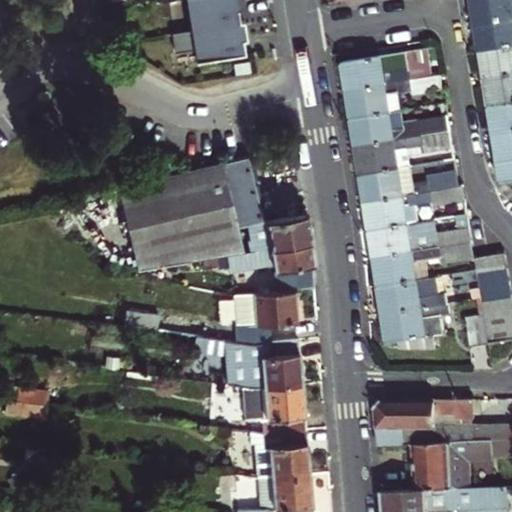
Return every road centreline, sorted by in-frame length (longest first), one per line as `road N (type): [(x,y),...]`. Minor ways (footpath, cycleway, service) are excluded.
road 1 (residential): [(314,96),(193,116),(58,65),(0,98)]
road 2 (residential): [(314,96),(347,378)]
road 3 (residential): [(511,232),(477,179),(448,11)]
road 4 (residential): [(347,378),(511,382)]
road 5 (residential): [(448,11),(303,33)]
road 6 (residential): [(347,378),(358,511)]
